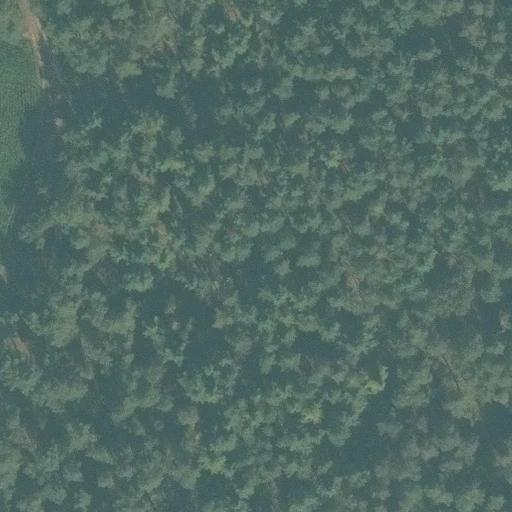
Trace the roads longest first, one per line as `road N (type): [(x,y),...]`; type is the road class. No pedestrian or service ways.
road 1 (track): [(251,511),(76,117)]
road 2 (track): [(0,323),(76,117),(26,0)]
